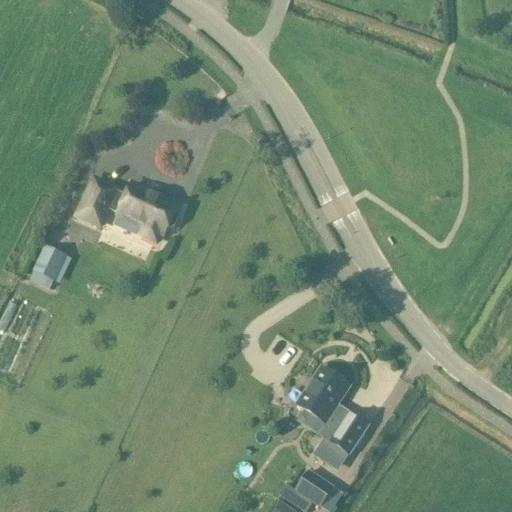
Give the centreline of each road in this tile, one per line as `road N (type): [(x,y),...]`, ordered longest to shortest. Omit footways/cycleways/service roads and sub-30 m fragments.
road 1 (unclassified): [(511,409),(440,354),(372,267)]
road 2 (unclassified): [(287,113),(290,135),(347,240),(372,267)]
road 3 (unclassified): [(372,267),(347,204),(305,128),(287,113)]
road 4 (unclassified): [(287,113),(235,45),(177,0)]
